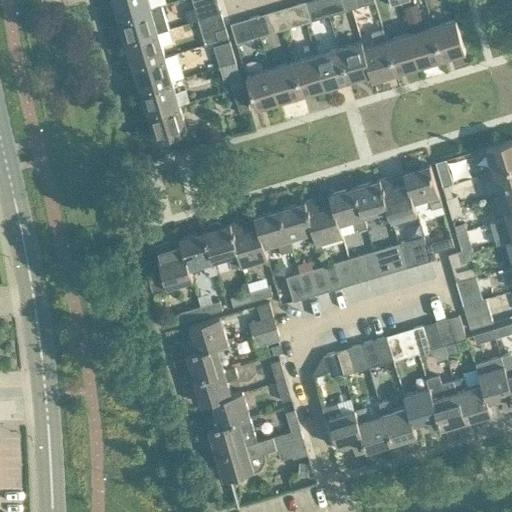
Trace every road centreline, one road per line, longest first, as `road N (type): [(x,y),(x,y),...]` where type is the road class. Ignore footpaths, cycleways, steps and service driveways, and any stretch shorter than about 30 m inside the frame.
road 1 (unclassified): [(52,511),(36,327),(4,159)]
road 2 (residential): [(393,511),(511,485)]
